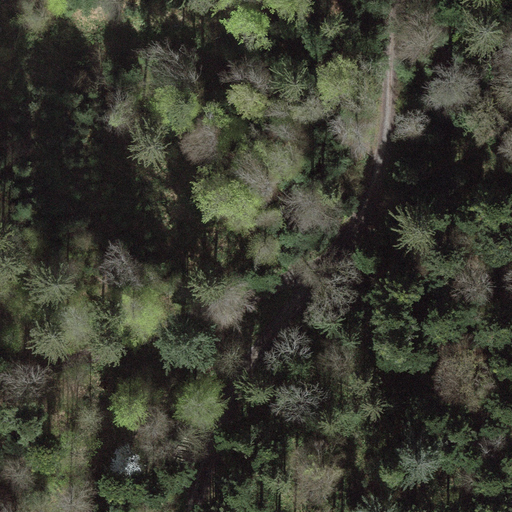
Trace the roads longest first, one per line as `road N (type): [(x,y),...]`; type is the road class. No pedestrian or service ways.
road 1 (track): [(189,511),(245,360),(362,222),(383,160),(400,0)]
road 2 (track): [(325,262),(167,329),(0,373)]
